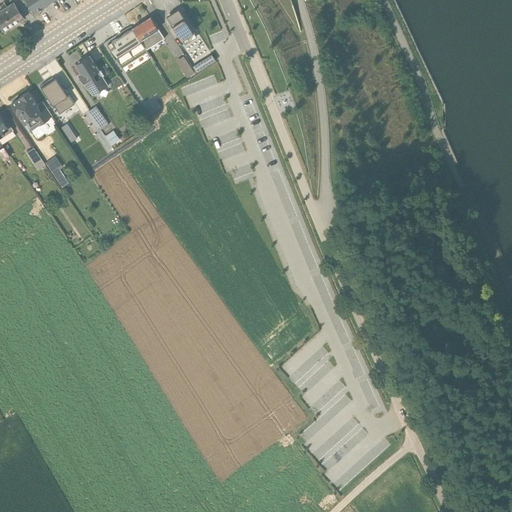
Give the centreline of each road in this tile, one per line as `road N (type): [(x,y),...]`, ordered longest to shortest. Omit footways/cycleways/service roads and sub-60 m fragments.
road 1 (unclassified): [(414,436),(226,0)]
road 2 (primary): [(0,72),(112,0)]
